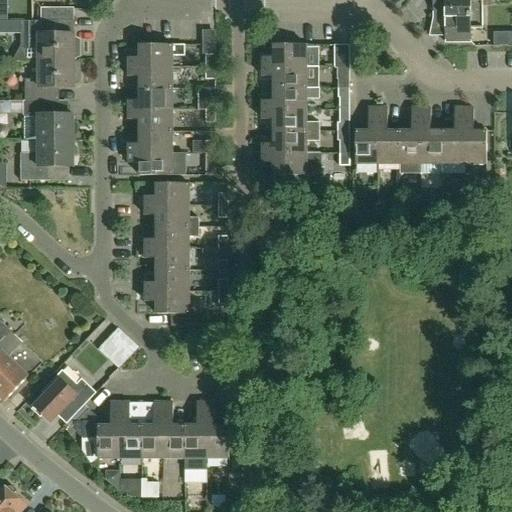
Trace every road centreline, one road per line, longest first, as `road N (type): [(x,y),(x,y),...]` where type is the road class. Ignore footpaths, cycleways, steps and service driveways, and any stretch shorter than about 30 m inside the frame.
road 1 (residential): [(103,268),(103,39),(123,13),(145,4)]
road 2 (residential): [(145,4),(361,3)]
road 3 (residential): [(162,384),(152,345),(103,300),(103,268)]
road 4 (unclassified): [(0,426),(105,511)]
road 5 (residential): [(103,268),(68,268),(0,207)]
